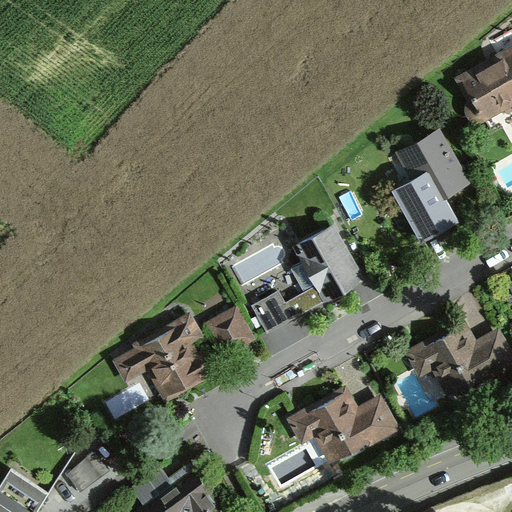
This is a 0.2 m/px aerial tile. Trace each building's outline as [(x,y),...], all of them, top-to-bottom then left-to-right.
[(511,37),(493,48),(498,58),(458,81),(481,122),(511,104),(511,37)] [(468,183),(436,128),(395,152),(427,207),(468,183)] [(332,218),(289,242),(315,288),(323,304),(324,306),(367,282),(332,218)] [(275,293),(250,306),(266,335),(323,304),(315,288),(283,306),(275,293)] [(199,304),(106,360),(122,388),(145,374),(163,404),(210,377),(196,354),(216,342),(224,356),(252,340),(232,305),(208,320),(199,304)] [(458,315),(401,353),(418,379),(429,372),(445,397),(511,354),(494,327),(474,340),(458,315)] [(342,389),(298,413),(329,469),(396,432),(377,398),(354,411),(342,389)] [(67,470),(80,489),(110,468),(97,449),(67,470)] [(158,467),(126,493),(141,511),(224,511),(187,466),(168,481),(158,467)] [(0,511),(34,511),(46,496),(7,471),(0,480),(0,511)]
